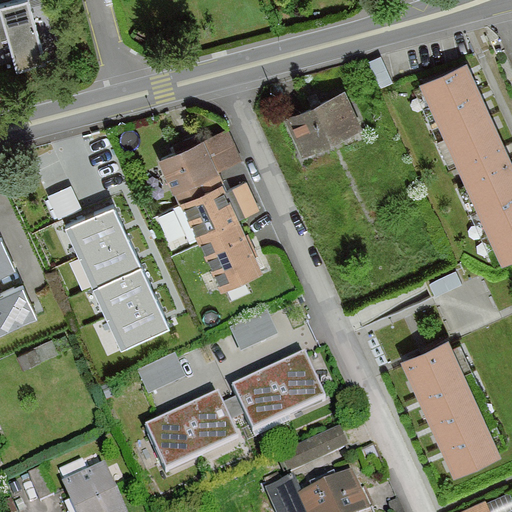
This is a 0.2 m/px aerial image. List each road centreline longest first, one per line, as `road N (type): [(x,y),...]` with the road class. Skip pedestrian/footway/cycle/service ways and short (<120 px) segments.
road 1 (residential): [(227,75),(424,511)]
road 2 (tertiary): [(505,0),(227,75)]
road 3 (tertiary): [(129,100),(0,133)]
